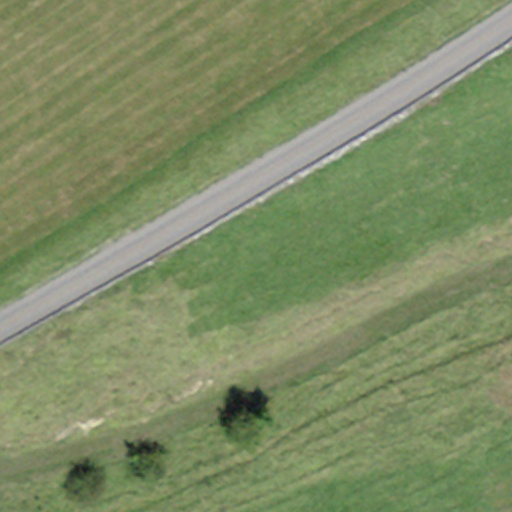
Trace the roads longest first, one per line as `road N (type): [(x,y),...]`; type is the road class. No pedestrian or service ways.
road 1 (unclassified): [(511,4),(258,177),(0,324)]
road 2 (track): [(511,286),(0,493)]
